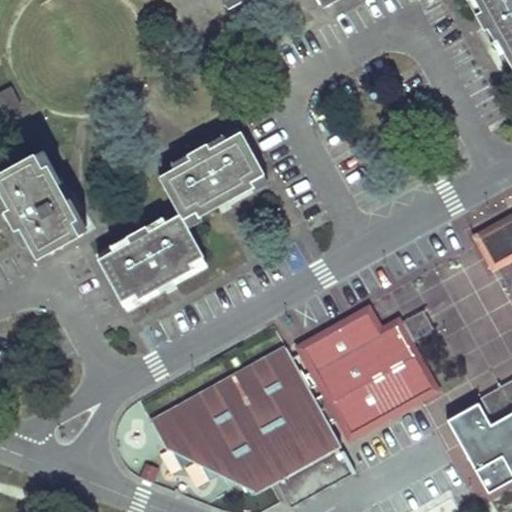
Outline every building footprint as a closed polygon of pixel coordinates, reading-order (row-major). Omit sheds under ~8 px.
[(228,11),(242,4),(240,0),(234,0),(224,5),(228,11)] [(473,0),(465,0),(474,15),(480,12),(473,0)] [(511,0),(473,0),(480,12),(474,15),(483,32),(487,30),(494,42),(497,41),(505,56),(511,68),(511,0)] [(490,44),(498,59),(505,56),(497,41),(494,42),(490,44)] [(0,110),(2,115),(12,110),(21,106),(11,87),(0,92),(0,110)] [(173,170),(165,174),(158,178),(179,215),(185,227),(223,206),(266,181),(240,132),(226,140),(209,149),(206,144),(187,155),(190,160),(173,170)] [(226,140),(223,135),(206,144),(209,149),(226,140)] [(2,213),(8,223),(10,227),(13,233),(19,230),(29,247),(37,261),(83,234),(39,153),(0,174),(0,195),(8,210),(2,213)] [(190,160),(187,155),(170,164),(173,170),(190,160)] [(0,195),(0,208),(2,213),(8,210),(0,195)] [(205,263),(185,227),(179,215),(165,223),(148,232),(145,227),(126,238),(129,243),(111,253),(98,260),(124,309),(164,286),(205,263)] [(148,232),(165,223),(161,217),(145,227),(148,232)] [(511,221),(511,222),(480,238),(494,265),(511,255),(511,221)] [(19,230),(13,233),(23,251),(29,247),(19,230)] [(126,238),(109,247),(111,253),(129,243),(126,238)] [(511,290),(511,263),(498,272),(509,292),(511,290)] [(435,332),(423,312),(403,323),(414,343),(435,332)] [(305,352),(342,420),(351,436),(417,399),(432,390),(397,327),(379,336),(367,314),(304,350),(305,352)] [(330,426),(342,420),(305,352),(292,359),(286,348),(252,367),(255,373),(233,385),(229,379),(151,424),(166,451),(170,448),(178,444),(182,442),(194,462),(197,461),(206,455),(210,453),(223,476),(239,467),(255,497),(285,480),(280,470),(290,465),(296,474),(319,461),(341,448),(330,426)] [(233,385),(255,373),(252,367),(229,379),(233,385)] [(511,408),(511,381),(500,389),(511,409),(511,408)] [(511,409),(500,389),(481,399),(492,420),(511,409)] [(477,470),(490,463),(503,455),(511,472),(511,415),(490,428),(477,407),(450,422),(477,470)] [(446,423),(436,428),(447,450),(457,445),(446,423)] [(178,444),(170,448),(181,469),(190,464),(178,444)] [(343,451),(277,487),(290,510),(355,473),(343,451)] [(206,455),(197,461),(209,482),(218,477),(206,455)] [(290,465),(280,470),(285,480),(296,474),(290,465)]
